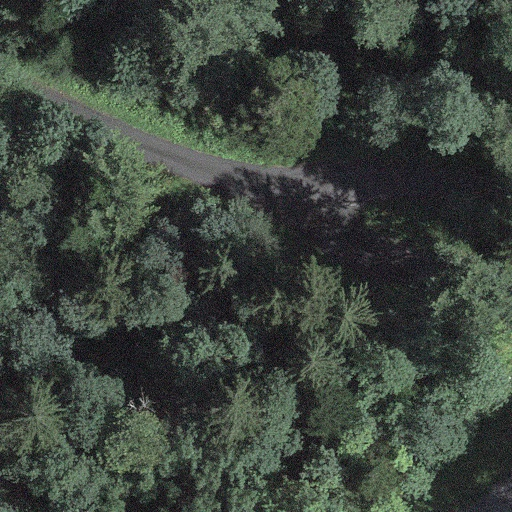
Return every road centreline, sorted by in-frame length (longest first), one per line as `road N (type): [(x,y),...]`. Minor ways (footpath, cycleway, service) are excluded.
road 1 (residential): [(511,194),(238,178),(148,155),(0,93)]
road 2 (track): [(238,178),(320,231),(466,286),(511,313)]
